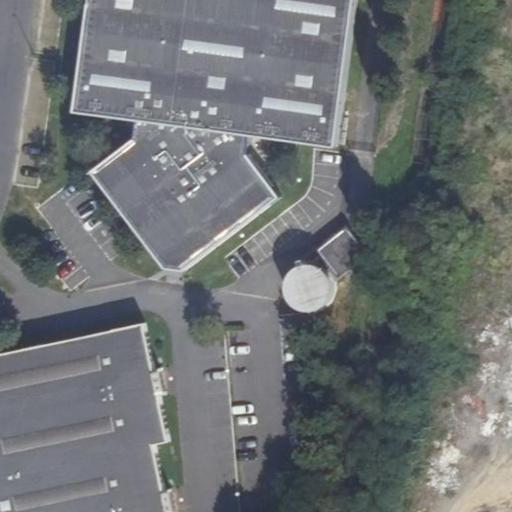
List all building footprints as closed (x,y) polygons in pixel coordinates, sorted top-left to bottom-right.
[(183,263),(188,268),(280,199),(247,154),(251,137),(336,149),(356,0),(88,0),(73,112),(135,122),(132,142),(92,175),(161,264),(167,260),(183,263)] [(317,249),(339,279),(366,258),(344,229),(317,249)] [(167,260),(161,264),(165,269),(184,272),(188,268),(183,263),(167,260)] [(293,283),(292,293),(294,303),(301,310),(311,314),(321,313),(329,308),(335,300),(336,290),(334,280),(327,273),(317,269),(307,270),(299,275),(293,283)] [(0,358),(0,511),(174,511),(171,492),(163,493),(154,447),(169,444),(160,399),(166,397),(160,370),(154,371),(145,327),(0,358)]
